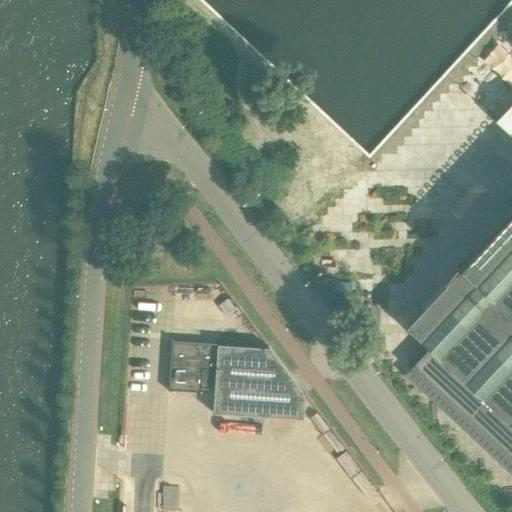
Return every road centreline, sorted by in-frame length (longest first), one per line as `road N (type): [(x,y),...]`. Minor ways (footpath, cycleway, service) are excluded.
road 1 (unclassified): [(467,511),(215,191),(167,144),(117,117)]
road 2 (unclassified): [(78,511),(99,205),(117,117)]
